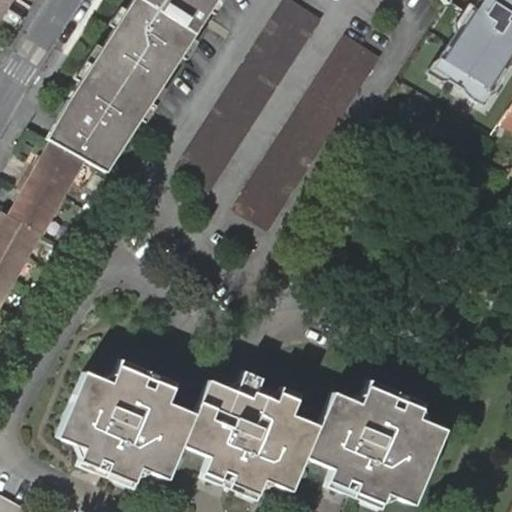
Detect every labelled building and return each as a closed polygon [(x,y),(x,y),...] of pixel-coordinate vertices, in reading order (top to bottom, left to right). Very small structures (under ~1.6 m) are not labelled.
[(0,0),(0,16),(10,0),(0,0)] [(52,142),(83,159),(102,170),(106,172),(120,150),(140,118),(161,85),(180,55),(191,37),(209,9),(214,0),(131,0),(125,9),(114,28),(101,48),(80,81),(68,99),(46,138),(52,142)] [(282,0),(172,170),(173,171),(285,0),(282,0)] [(289,0),(285,0),(173,171),(206,192),(320,20),(289,0)] [(222,0),(214,0),(209,9),(215,13),(222,0)] [(511,59),(511,0),(475,0),(436,62),(490,94),(511,59)] [(108,24),(114,28),(125,9),(120,6),(108,24)] [(197,40),(191,37),(180,55),(186,59),(197,40)] [(343,40),(230,209),(265,231),(378,58),(343,40)] [(74,77),(80,81),(101,48),(95,44),(74,77)] [(161,85),(140,118),(146,122),(166,89),(161,85)] [(511,103),(510,108),(507,112),(499,123),(511,128),(511,103)] [(32,164),(25,176),(61,197),(83,159),(52,142),(39,166),(32,164)] [(25,176),(18,190),(24,193),(10,217),(39,234),(40,234),(61,197),(25,176)] [(0,302),(11,282),(25,259),(39,234),(10,217),(4,213),(0,220),(0,302)] [(82,371),(54,436),(82,448),(77,461),(93,467),(97,459),(117,467),(113,476),(131,483),(133,479),(138,467),(147,471),(164,479),(179,445),(206,456),(200,470),(217,478),(221,470),(240,478),(237,486),(255,493),(256,488),(260,480),(270,483),(288,490),(301,458),(328,470),(324,479),(342,487),(345,478),(365,487),(361,495),(378,503),(382,494),(392,497),(410,504),(442,430),(424,422),(416,418),(419,408),(402,401),(398,409),(389,405),(379,401),(383,392),(365,384),(361,394),(356,403),(348,399),(330,392),(316,424),(289,413),(294,400),(276,393),(273,401),(263,397),(253,393),(256,384),(239,377),(237,382),(232,394),(220,388),(206,383),(191,414),(164,402),(170,389),(153,381),(149,389),(141,386),(130,381),(133,373),(116,365),(113,373),(109,383),(82,371)] [(0,511),(30,511),(0,495),(0,511)]
